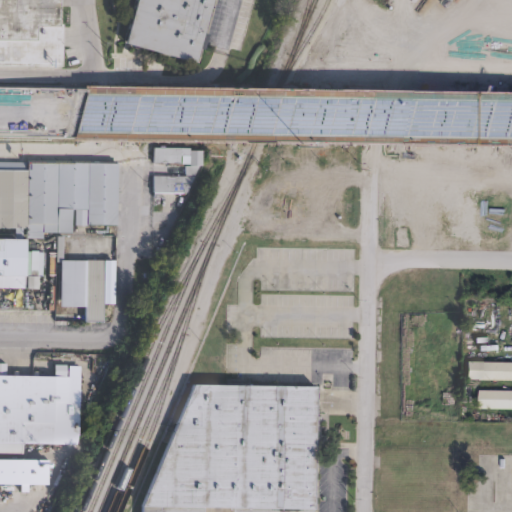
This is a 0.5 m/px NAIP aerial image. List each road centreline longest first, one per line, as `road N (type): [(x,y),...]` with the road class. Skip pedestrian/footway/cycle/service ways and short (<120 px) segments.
road 1 (secondary): [(81,116),(511,116)]
road 2 (residential): [(371,260),(368,511)]
road 3 (residential): [(130,148),(121,324)]
road 4 (residential): [(511,260),(371,260)]
road 5 (residential): [(121,324),(103,337),(0,336)]
